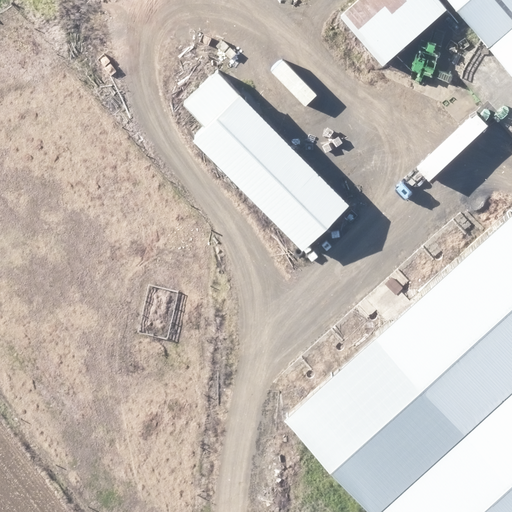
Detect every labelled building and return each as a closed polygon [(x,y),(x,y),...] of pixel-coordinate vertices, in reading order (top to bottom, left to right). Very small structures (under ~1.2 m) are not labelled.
[(443,11),(433,0),(359,0),(339,18),(380,65),(443,11)] [(511,0),(448,0),(488,47),(511,75),(511,0)] [(238,94),(216,72),(184,105),(205,126),(193,138),(302,248),(347,204),(238,94)] [(371,510),(511,381),(511,217),(509,214),(286,417),(371,510)] [(511,511),(511,381),(371,510),(372,511),(511,511)]
